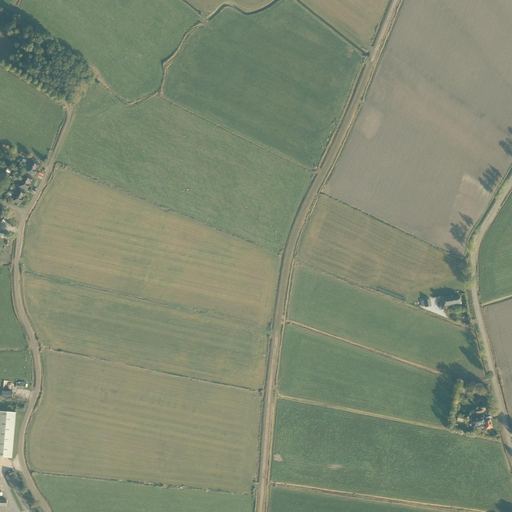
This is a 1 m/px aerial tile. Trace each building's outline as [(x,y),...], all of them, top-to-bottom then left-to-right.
[(26,160),(23,159),(21,162),(20,162),(18,166),(22,168),(26,160)] [(28,166),(35,169),(36,168),(38,169),(40,165),(37,164),(38,162),(32,159),(28,166)] [(35,170),(35,169),(28,166),(25,172),(31,175),(32,174),(34,175),(36,171),(35,170)] [(22,180),(29,183),(29,182),(31,183),(33,179),(31,178),(31,176),(25,173),(22,180)] [(28,184),(29,183),(22,180),(18,187),(25,189),(25,188),(28,189),(30,185),(28,184)] [(15,194),(22,197),(23,196),(24,197),(26,193),(24,192),(25,191),(18,188),(15,194)] [(21,199),(22,197),(15,194),(12,201),(18,204),(19,202),(21,203),(23,199),(21,199)] [(460,297),(452,298),(452,296),(442,298),(443,309),(453,307),(452,305),(461,304),(460,297)] [(421,301),(422,307),(425,307),(425,308),(432,307),(431,299),(424,300),(424,301),(421,301)] [(16,413),(0,411),(0,456),(12,458),(16,413)] [(485,420),(483,415),(471,418),(474,428),(485,425),(486,429),(492,428),(490,419),(485,420)] [(5,476),(11,489),(21,485),(14,471),(5,476)]
